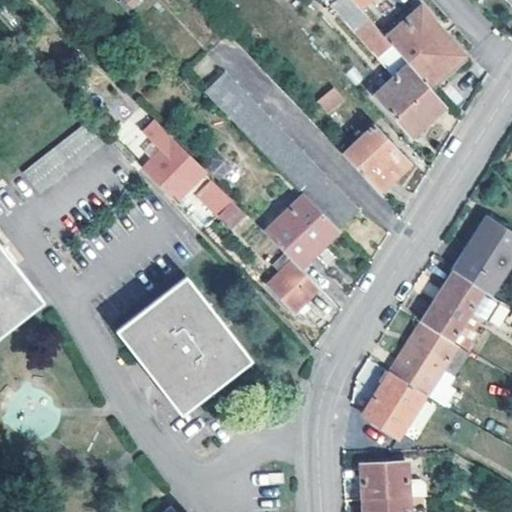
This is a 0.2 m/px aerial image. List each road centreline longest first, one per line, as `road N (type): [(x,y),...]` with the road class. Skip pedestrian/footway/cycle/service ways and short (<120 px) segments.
road 1 (unclassified): [(511,85),(324,389),(321,511)]
road 2 (unknown): [(232,63),(414,240)]
